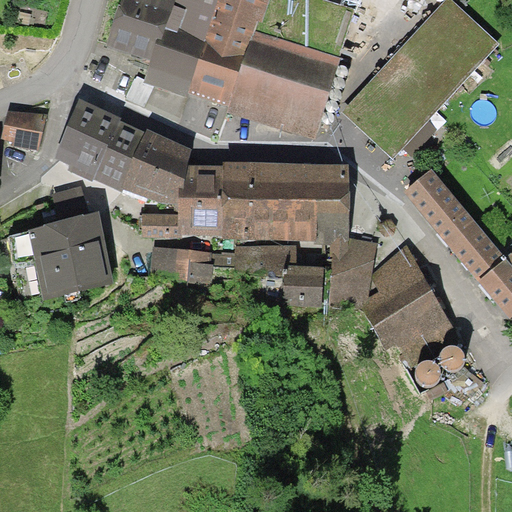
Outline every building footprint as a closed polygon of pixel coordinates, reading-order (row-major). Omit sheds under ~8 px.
[(188,93),(218,0),(121,0),(120,3),(119,3),(113,20),(114,20),(106,44),(151,59),(143,82),(187,96),(188,93)] [(218,0),(188,93),(229,106),(254,30),(258,20),(263,22),(269,0),(218,0)] [(325,0),(269,0),(263,22),(258,20),(254,30),(340,57),(355,9),(325,0)] [(393,159),(500,44),(452,0),(446,0),(342,112),(393,159)] [(340,57),(254,30),(229,106),(228,112),(315,139),(341,57),(340,57)] [(121,117),(80,98),(53,157),(69,164),(67,169),(93,181),(93,179),(122,192),(124,189),(121,188),(146,131),(120,120),(121,117)] [(8,110),(2,139),(12,141),(12,145),(39,151),(47,114),(8,110)] [(193,149),(147,128),(146,131),(121,188),(124,189),(178,209),(179,187),(183,187),(187,164),(193,149)] [(349,163),(223,160),(223,165),(222,235),(222,239),(315,240),(315,244),(330,245),(348,245),(348,237),(349,163)] [(222,235),(223,165),(187,164),(183,187),(179,187),(178,209),(178,214),(178,235),(182,235),(222,235)] [(503,254),(432,169),(405,191),(478,281),(510,318),(511,316),(511,264),(507,258),(506,257),(503,254)] [(89,213),(83,186),(52,194),(59,220),(89,213)] [(28,228),(44,299),(115,283),(98,211),(89,213),(59,220),(28,228)] [(182,238),(182,235),(178,235),(178,214),(142,214),(142,238),(182,238)] [(377,244),(348,237),(348,245),(330,245),(330,253),(334,252),(329,305),(365,311),(372,274),(377,244)] [(460,339),(406,245),(372,274),(365,311),(386,349),(397,345),(411,368),(460,339)] [(190,249),(153,246),(150,280),(188,283),(190,249)] [(296,265),(296,246),(235,246),(235,253),(235,278),(285,278),(285,265),(296,265)] [(212,252),(190,249),(188,283),(212,283),(213,277),(235,278),(235,253),(222,252),(222,254),(212,253),(212,252)] [(322,306),(324,266),(296,265),(285,265),(285,278),(284,305),(322,306)]
